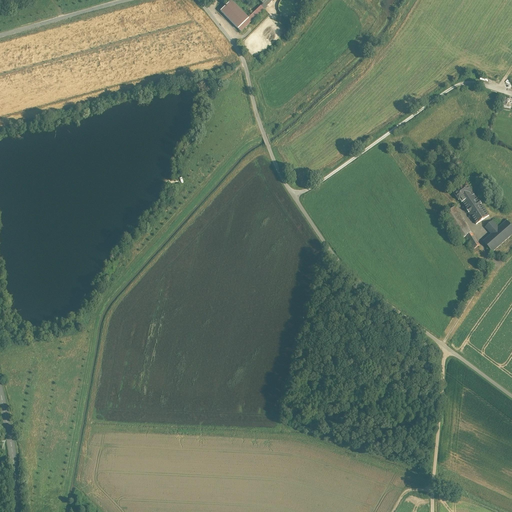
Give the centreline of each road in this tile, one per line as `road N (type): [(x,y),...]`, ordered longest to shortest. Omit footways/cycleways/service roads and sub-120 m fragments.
road 1 (unclassified): [(511,93),(462,82),(292,196)]
road 2 (unclassified): [(448,350),(342,267),(292,196)]
road 3 (unclassified): [(292,196),(246,68),(196,0)]
road 4 (unclassified): [(448,350),(431,511)]
road 5 (unclassified): [(129,0),(0,34)]
road 6 (secondary): [(0,393),(17,511)]
